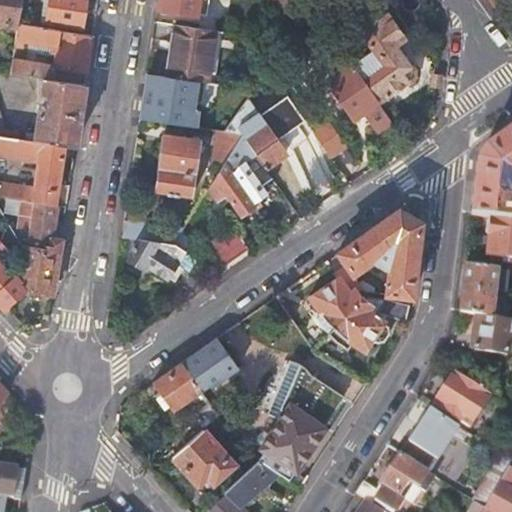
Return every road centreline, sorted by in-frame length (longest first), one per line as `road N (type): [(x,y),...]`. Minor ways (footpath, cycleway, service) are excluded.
road 1 (residential): [(67,387),(120,372),(456,140)]
road 2 (residential): [(307,511),(434,317),(456,140)]
road 3 (tertiary): [(126,0),(77,277),(67,387)]
road 4 (residential): [(67,387),(86,436),(148,511)]
road 5 (tertiary): [(67,387),(48,511)]
road 6 (residential): [(490,116),(468,13),(458,0)]
